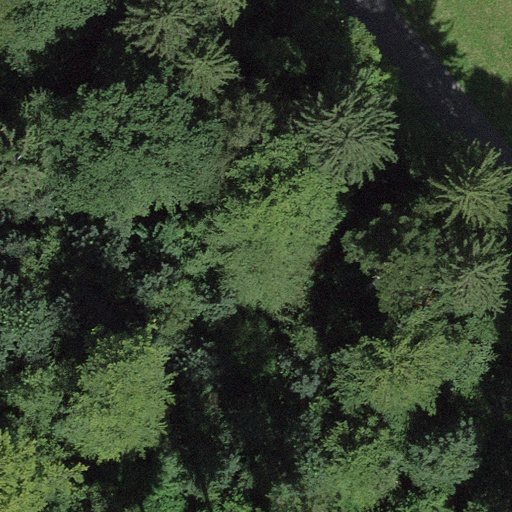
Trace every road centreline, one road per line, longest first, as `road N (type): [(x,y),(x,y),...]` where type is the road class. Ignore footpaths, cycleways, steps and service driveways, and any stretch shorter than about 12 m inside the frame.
road 1 (unclassified): [(375,0),(511,177)]
road 2 (track): [(126,511),(0,399)]
